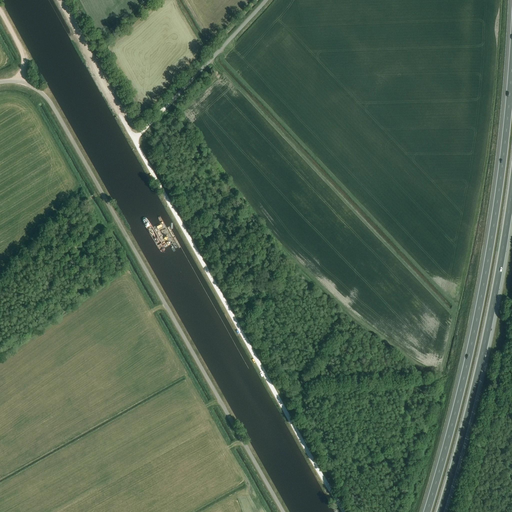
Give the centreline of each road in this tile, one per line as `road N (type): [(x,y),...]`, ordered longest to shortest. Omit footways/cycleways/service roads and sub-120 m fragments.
road 1 (unclassified): [(282,511),(50,102),(29,85),(0,82)]
road 2 (motorway): [(511,65),(481,297),(427,511)]
road 3 (motorway): [(441,511),(511,191)]
road 4 (unclassified): [(134,140),(266,0)]
road 5 (track): [(55,0),(119,113)]
